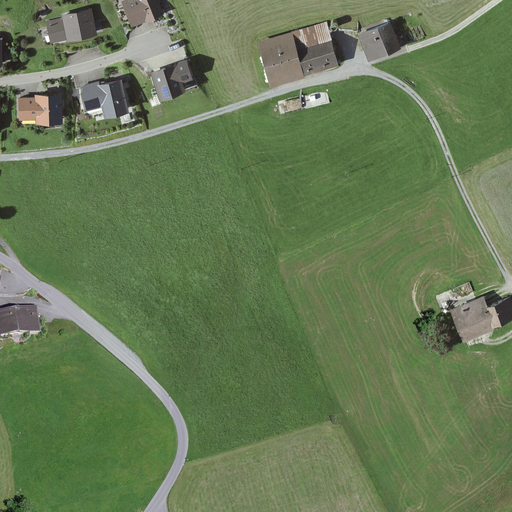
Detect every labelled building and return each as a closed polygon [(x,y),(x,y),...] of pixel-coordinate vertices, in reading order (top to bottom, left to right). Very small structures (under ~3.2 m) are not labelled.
[(130,0),(124,3),(133,27),(163,15),(157,0),(130,0)] [(49,24),(54,44),(98,34),(92,10),(62,16),(63,21),(49,24)] [(327,19),(259,39),(273,83),(340,63),(327,19)] [(390,19),(360,31),(370,57),(401,44),(390,19)] [(190,61),(154,73),(163,100),(188,92),(184,82),(196,78),(190,61)] [(108,118),(132,112),(123,79),(101,85),(100,82),(82,86),(89,112),(105,107),(108,118)] [(39,97),(23,98),(24,117),(40,116),(40,120),(63,119),(62,92),(39,93),(39,97)] [(486,297),(454,309),(465,340),(496,329),(494,325),(511,318),(511,298),(511,297),(489,305),(486,297)] [(0,315),(0,316),(4,341),(42,335),(39,309),(0,315)]
